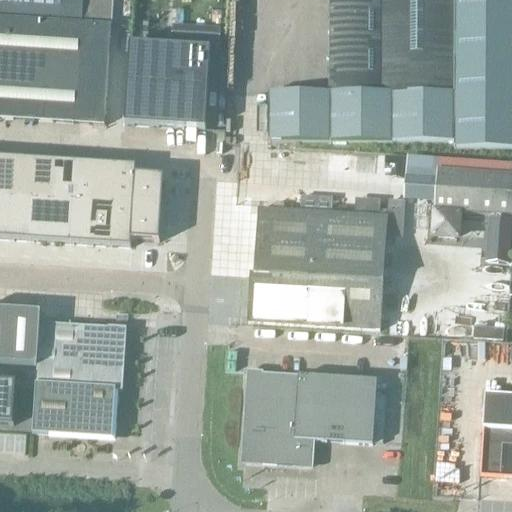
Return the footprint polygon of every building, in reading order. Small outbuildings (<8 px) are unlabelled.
[(0,0),(0,121),(105,128),(113,0),(0,0)] [(270,94),(269,142),(454,144),(454,150),(511,149),(511,0),(331,0),(331,94),(270,94)] [(220,30),(209,29),(207,48),(219,49),(220,30)] [(129,46),(124,127),(205,132),(210,52),(129,46)] [(230,144),(258,147),(260,134),(232,131),(230,144)] [(382,184),(383,157),(358,156),(357,183),(382,184)] [(0,160),(0,242),(132,251),(132,243),(160,244),(164,179),(136,177),(137,169),(0,160)] [(435,213),(511,217),(511,177),(438,173),(435,213)] [(252,279),(249,325),(253,325),(380,333),(382,301),(383,284),(387,219),(259,212),(255,279),(252,279)] [(0,366),(37,369),(33,435),(113,441),(116,392),(122,392),(125,331),(41,326),(41,314),(0,311),(0,366)] [(414,311),(414,331),(452,330),(452,322),(427,323),(427,311),(414,311)] [(243,465),(311,469),(313,443),(373,447),(377,383),(249,375),(243,465)] [(0,383),(0,425),(13,427),(16,385),(0,383)] [(511,399),(485,398),(481,473),(486,480),(511,481),(511,399)]
